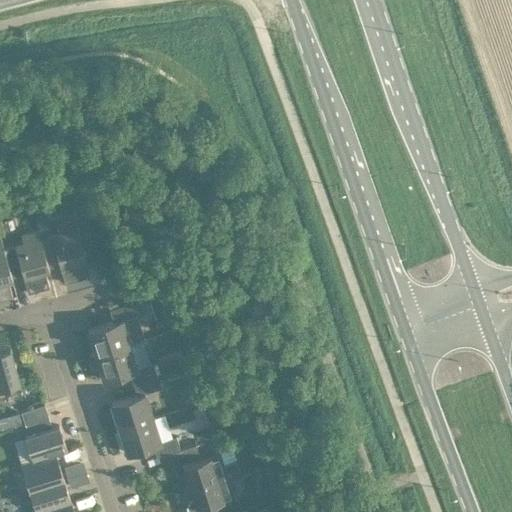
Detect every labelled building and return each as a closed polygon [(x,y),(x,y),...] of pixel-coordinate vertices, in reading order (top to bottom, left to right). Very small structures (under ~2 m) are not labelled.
[(37,236),(44,265),(56,262),(61,280),(82,274),(78,259),(83,258),(72,218),(54,223),(56,230),(37,236)] [(20,241),(0,245),(0,246),(8,275),(20,272),(25,290),(46,284),(42,269),(45,268),(44,265),(37,236),(34,228),(18,233),(20,241)] [(0,296),(9,294),(5,280),(9,279),(8,275),(0,246),(0,296)] [(85,327),(93,352),(126,341),(121,326),(137,321),(130,300),(106,307),(110,319),(85,327)] [(126,369),(130,380),(153,373),(149,360),(134,365),(126,341),(93,352),(100,377),(126,369)] [(0,384),(16,380),(7,345),(0,347),(0,384)] [(48,373),(34,375),(37,395),(51,393),(48,373)] [(116,425),(149,415),(142,390),(157,385),(153,373),(130,380),(134,392),(108,400),(116,425)] [(22,421),(45,413),(41,402),(18,409),(22,421)] [(21,434),(30,459),(52,451),(64,447),(56,422),(49,425),(45,413),(22,421),(25,432),(21,434)] [(149,415),(116,425),(124,450),(149,442),(153,454),(166,450),(177,446),(173,434),(157,439),(149,415)] [(192,441),(177,446),(166,450),(172,469),(179,472),(183,471),(187,483),(223,472),(236,468),(233,458),(220,462),(216,450),(197,456),(192,441)] [(52,451),(30,459),(18,462),(26,486),(60,476),(52,451)] [(183,504),(185,511),(215,511),(211,500),(230,494),(223,472),(187,483),(190,496),(187,497),(183,504)] [(60,476),(26,486),(34,511),(68,500),(60,476)] [(34,511),(71,511),(68,500),(34,511)]
